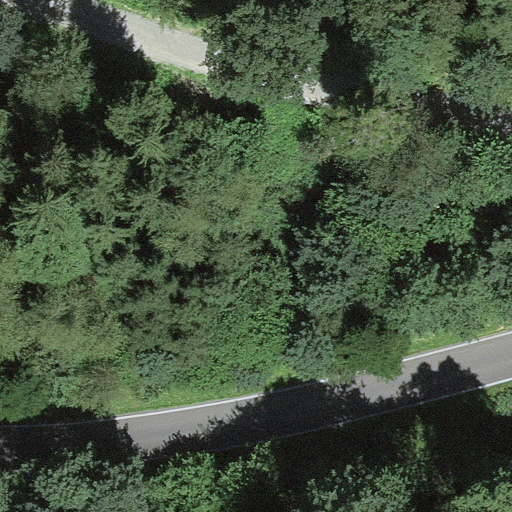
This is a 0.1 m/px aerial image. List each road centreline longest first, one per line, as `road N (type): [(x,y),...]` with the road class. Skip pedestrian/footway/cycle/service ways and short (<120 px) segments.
road 1 (tertiary): [(0,447),(218,423),(511,353)]
road 2 (track): [(511,124),(269,80),(25,0)]
